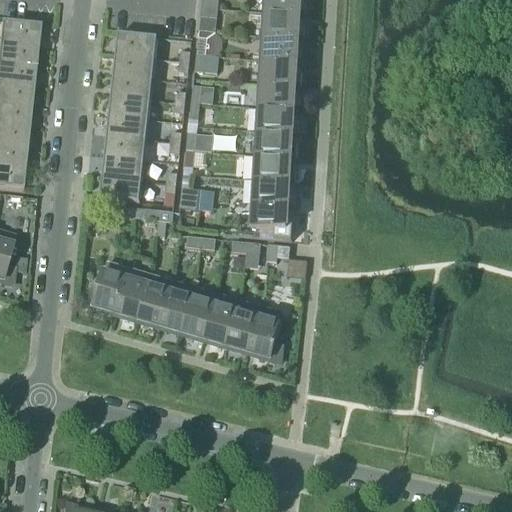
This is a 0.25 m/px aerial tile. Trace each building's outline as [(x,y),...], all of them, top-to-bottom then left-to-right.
[(265,3),(264,17),(300,19),(300,20),(305,20),(306,3),(301,3),(301,0),(262,0),(262,3),(265,3)] [(202,2),(201,12),(217,13),(218,4),(202,2)] [(217,13),(201,12),(200,21),(216,23),(217,13)] [(264,17),(262,41),(299,43),(299,44),(303,44),(304,27),(300,27),(300,20),(300,19),(264,17)] [(1,26),(0,31),(0,47),(38,51),(40,30),(1,26)] [(118,38),(115,60),(155,64),(157,43),(118,38)] [(262,41),(261,65),(297,67),(297,68),(302,68),(303,51),(298,51),(299,44),(299,43),(262,41)] [(197,47),(196,59),(205,60),(206,44),(197,43),(197,47)] [(0,47),(0,67),(36,71),(38,51),(0,47)] [(180,56),(179,66),(189,68),(190,57),(180,56)] [(205,60),(196,59),(194,76),(203,77),(205,60)] [(115,60),(113,80),(152,84),(155,64),(115,60)] [(261,65),(260,89),(296,91),(296,92),(301,92),(302,75),(297,75),(297,68),(297,67),(261,65)] [(189,68),(179,66),(178,77),(188,78),(189,68)] [(0,67),(0,88),(33,92),(36,71),(0,67)] [(113,80),(111,100),(150,104),(152,84),(113,80)] [(0,88),(0,108),(31,112),(33,92),(0,88)] [(260,89),(258,113),(294,115),(294,116),(299,116),(300,99),(295,99),(296,92),(296,91),(260,89)] [(192,90),(191,107),(200,108),(201,91),(192,90)] [(176,96),(175,107),(184,108),(186,97),(176,96)] [(111,100),(109,120),(148,125),(150,104),(111,100)] [(184,108),(175,107),(173,118),(183,119),(184,108)] [(200,108),(191,107),(189,124),(198,125),(200,108)] [(0,108),(0,129),(29,132),(31,112),(0,108)] [(258,113),(257,137),(293,139),(293,140),(298,140),(299,123),(294,123),(294,116),(294,115),(258,113)] [(109,120),(106,141),(146,145),(148,125),(109,120)] [(0,129),(0,149),(27,152),(29,132),(0,129)] [(171,137),(170,148),(180,149),(181,138),(171,137)] [(257,137),(255,161),(291,163),(291,164),(296,164),(297,147),(292,147),(293,140),(293,139),(257,137)] [(187,138),(185,155),(194,156),(196,139),(187,138)] [(106,141),(104,161),(144,165),(146,145),(106,141)] [(180,149),(170,148),(169,158),(179,159),(180,149)] [(0,170),(25,173),(27,152),(0,149),(0,170)] [(194,156),(185,155),(184,172),(193,172),(194,156)] [(104,161),(102,181),(142,186),(144,165),(104,161)] [(255,161),(254,185),(290,187),(290,188),(295,188),(296,171),(291,171),(291,164),(291,163),(255,161)] [(25,173),(0,170),(0,191),(22,194),(25,173)] [(167,177),(166,188),(176,189),(177,178),(167,177)] [(142,186),(102,181),(100,203),(139,207),(142,186)] [(254,185),(252,208),(289,211),(288,212),(293,212),(294,195),(290,195),(290,188),(290,187),(254,185)] [(176,189),(166,188),(165,199),(174,200),(176,189)] [(181,193),(180,202),(197,204),(198,194),(181,193)] [(197,204),(180,202),(179,212),(196,214),(197,204)] [(289,211),(252,208),(251,233),(273,235),(273,242),(273,244),(291,246),(293,219),(288,218),(288,212),(289,211)] [(135,213),(121,211),(120,222),(134,224),(135,213)] [(144,225),(158,226),(159,215),(145,214),(144,225)] [(159,215),(158,226),(166,227),(172,228),(173,217),(159,215)] [(166,227),(158,226),(157,240),(165,240),(166,227)] [(12,250),(14,241),(0,236),(0,286),(6,289),(6,288),(11,290),(12,281),(13,276),(13,273),(6,271),(6,268),(12,250)] [(186,252),(200,253),(201,242),(187,241),(186,252)] [(201,242),(200,253),(214,255),(215,244),(201,242)] [(231,257),(245,258),(246,247),(233,246),(231,257)] [(246,247),(245,258),(259,260),(260,249),(246,247)] [(278,250),(268,249),(267,266),(276,267),(277,262),(278,250)] [(277,262),(288,264),(290,252),(278,250),(277,262)] [(14,262),(13,273),(13,276),(24,277),(26,263),(14,262)] [(287,280),(304,282),(306,265),(288,264),(287,280)] [(110,316),(116,318),(129,274),(106,267),(97,297),(90,295),(90,303),(89,312),(109,318),(110,316)] [(122,322),(137,327),(151,280),(129,274),(116,318),(123,320),(122,322)] [(154,329),(160,331),(173,287),(151,280),(137,327),(153,331),(154,329)] [(166,335),(181,339),(194,293),(193,293),(191,302),(171,296),(173,287),(160,331),(167,333),(166,335)] [(198,342),(204,344),(216,300),(194,293),(181,339),(197,344),(198,342)] [(210,348),(225,352),(238,306),(216,300),(204,344),(210,345),(210,348)] [(241,355),(248,356),(260,312),(238,306),(225,352),(241,357),(241,355)] [(260,312),(248,356),(254,358),(253,360),(280,368),(281,359),(282,351),(274,349),(283,319),(260,312)]
